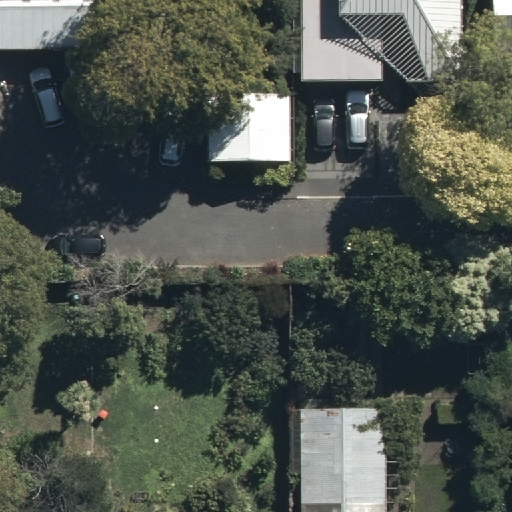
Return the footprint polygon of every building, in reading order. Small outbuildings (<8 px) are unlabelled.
[(0,0),(0,58),(107,60),(107,0),(0,0)] [(303,0),(304,80),(459,80),(459,0),(303,0)] [(511,0),(487,0),(487,68),(511,68),(511,0)] [(217,80),(214,148),(286,152),(290,84),(217,80)] [(298,511),(378,511),(379,399),(299,399),(298,511)]
